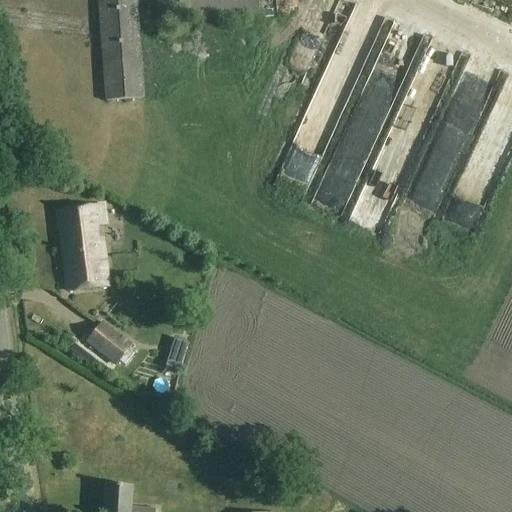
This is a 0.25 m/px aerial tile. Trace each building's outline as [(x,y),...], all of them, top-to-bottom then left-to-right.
[(97,0),(105,103),(144,100),(136,0),(97,0)] [(155,0),(157,23),(258,16),(257,0),(155,0)] [(158,38),(173,37),(172,25),(157,26),(158,38)] [(469,138),(438,226),(468,236),(499,148),(469,138)] [(269,181),(294,191),(306,159),(282,149),(269,181)] [(416,149),(402,204),(432,211),(440,177),(426,173),(432,153),(416,149)] [(98,240),(96,226),(104,225),(102,206),(55,211),(58,232),(60,231),(67,292),(107,288),(101,240),(98,240)] [(114,367),(131,347),(102,322),(85,342),(114,367)] [(117,425),(126,443),(145,434),(136,415),(117,425)] [(153,511),(153,509),(129,507),(130,486),(106,484),(103,511),(153,511)]
